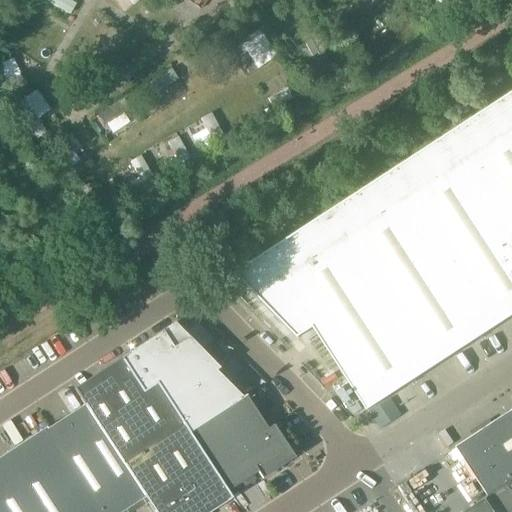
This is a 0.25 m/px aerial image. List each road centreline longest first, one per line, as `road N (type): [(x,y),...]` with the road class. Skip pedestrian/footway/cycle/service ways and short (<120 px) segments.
road 1 (unclassified): [(0,420),(196,296),(369,465)]
road 2 (unknown): [(75,120),(89,138),(106,141),(173,92),(178,70),(158,48),(202,0)]
road 3 (unclassified): [(369,465),(511,371)]
